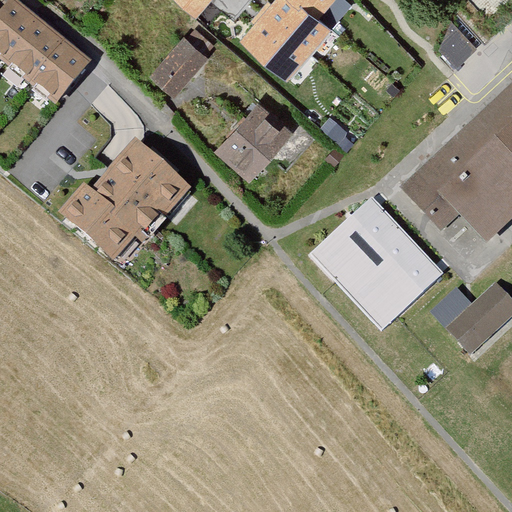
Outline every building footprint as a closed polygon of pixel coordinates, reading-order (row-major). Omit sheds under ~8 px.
[(15,0),(12,0),(0,15),(0,58),(61,109),(96,67),(15,0)] [(181,0),(199,15),(211,0),(181,0)] [(353,5),(347,0),(274,0),(241,39),(288,80),(353,5)] [(511,0),(471,0),(497,27),(511,12),(511,0)] [(182,35),(149,80),(175,98),(208,54),(182,35)] [(491,247),(511,225),(511,83),(401,191),(443,234),(461,216),(491,247)] [(257,102),(214,151),(251,182),(293,134),(257,102)] [(187,187),(132,143),(99,184),(142,219),(156,227),(187,187)] [(142,219),(99,184),(86,174),(56,210),(112,256),(142,219)] [(443,276),(373,200),(313,255),(384,331),(443,276)] [(511,325),(511,305),(491,284),(445,325),(476,358),(511,325)]
